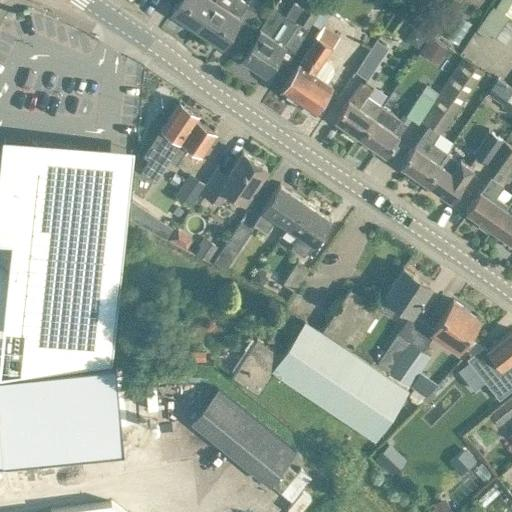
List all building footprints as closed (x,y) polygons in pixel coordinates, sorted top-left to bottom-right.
[(177,0),(172,9),(196,26),(213,0),(177,0)] [(248,25),(258,9),(263,2),(262,2),(263,0),(247,0),(246,1),(244,0),(213,0),(196,26),(222,42),(237,19),(248,25)] [(247,49),(242,56),(266,71),(276,55),(277,54),(286,39),(291,32),(301,38),(310,25),(309,24),(311,20),(313,21),(322,7),(320,6),(324,0),(322,0),(305,0),(302,6),(294,1),(285,15),(274,7),(260,29),(253,39),(249,45),(248,45),(246,48),(247,49)] [(511,0),(498,0),(495,6),(493,5),(477,29),(491,41),(498,32),(507,39),(511,31),(511,0)] [(321,26),(330,12),(322,7),(313,21),(321,26)] [(292,72),(281,88),(302,102),(301,107),(307,110),(310,108),(313,110),(324,93),(331,83),(327,80),(334,70),(333,63),(325,58),(340,35),(324,24),(292,72)] [(431,37),(426,44),(442,55),(447,47),(431,37)] [(367,77),(385,50),(374,42),(355,69),(367,77)] [(450,75),(438,91),(440,93),(420,119),(427,124),(411,147),(400,163),(426,181),(446,151),(432,141),(439,131),(482,69),(460,54),(447,73),(450,75)] [(511,88),(498,78),(488,92),(503,102),(511,88)] [(334,117),(360,135),(382,104),(367,94),(372,88),(360,80),(346,101),(334,117)] [(420,119),(440,93),(438,91),(426,83),(407,110),(405,113),(418,121),(420,119)] [(511,88),(503,102),(501,105),(511,112),(511,88)] [(147,147),(142,154),(148,158),(140,170),(155,179),(168,158),(175,163),(187,144),(189,145),(184,152),(196,160),(204,148),(216,131),(196,118),(199,113),(179,99),(147,147)] [(407,122),(396,115),(382,104),(360,135),(386,153),(397,137),(407,122)] [(473,151),(488,162),(504,139),(489,128),(473,151)] [(499,215),(504,208),(490,198),(494,192),(496,194),(503,184),(497,180),(511,158),(511,144),(504,139),(488,162),(497,168),(492,176),(490,174),(466,209),(479,218),(479,223),(486,228),(491,226),(492,226),(499,215)] [(217,167),(206,183),(202,190),(218,201),(227,189),(244,200),(267,166),(243,150),(228,174),(217,167)] [(452,199),(463,182),(473,168),(462,161),(461,162),(446,151),(426,181),(452,199)] [(0,372),(110,361),(117,291),(129,160),(129,159),(7,158),(2,162),(0,175),(0,372)] [(190,171),(175,193),(190,204),(206,182),(190,171)] [(280,182),(268,199),(262,207),(263,208),(254,221),(267,229),(276,216),(288,225),(305,199),(280,182)] [(330,216),(305,199),(288,225),(299,232),(290,245),(304,254),(312,241),(313,241),(319,233),(330,216)] [(511,199),(504,208),(499,215),(492,226),(511,240),(511,199)] [(155,215),(147,226),(164,236),(171,225),(155,215)] [(236,251),(252,227),(241,220),(225,244),(236,251)] [(203,236),(197,246),(210,254),(216,245),(203,236)] [(298,258),(282,282),(292,289),(293,290),(310,266),(298,258)] [(386,294),(379,305),(380,306),(383,308),(391,314),(398,303),(410,311),(412,313),(413,312),(421,300),(432,284),(403,265),(384,293),(386,294)] [(258,269),(252,278),(261,283),(266,275),(258,269)] [(351,350),(366,329),(380,306),(379,305),(350,286),(339,303),(321,330),(287,380),(375,439),(408,389),(351,350)] [(434,326),(431,329),(434,331),(456,347),(459,343),(468,349),(477,340),(467,334),(479,317),(453,298),(442,315),(434,326)] [(398,332),(378,363),(389,370),(410,339),(424,319),(413,312),(412,313),(410,311),(397,331),(398,332)] [(256,392),(272,369),(287,380),(321,330),(305,319),(282,353),(256,336),(230,375),(256,392)] [(410,339),(389,370),(409,384),(430,353),(420,346),(431,329),(434,326),(424,319),(410,339)] [(468,361),(457,370),(473,390),(485,381),(499,398),(511,386),(511,328),(497,341),(488,348),(484,342),(466,357),(468,361)] [(205,360),(204,349),(189,350),(189,361),(205,360)] [(0,461),(124,450),(115,360),(110,361),(0,372),(0,461)] [(218,385),(190,419),(268,483),(296,449),(218,385)] [(430,388),(421,397),(426,402),(435,393),(430,388)] [(511,396),(491,414),(499,422),(510,413),(511,414),(511,412),(511,430),(509,433),(511,436),(511,396)] [(388,443),(376,455),(393,472),(405,459),(388,443)] [(460,472),(475,458),(465,447),(450,461),(460,472)] [(499,487),(481,504),(488,511),(507,496),(499,487)] [(49,511),(126,511),(111,500),(50,508),(51,511),(49,511)] [(435,508),(436,511),(450,511),(451,511),(447,503),(435,508)]
